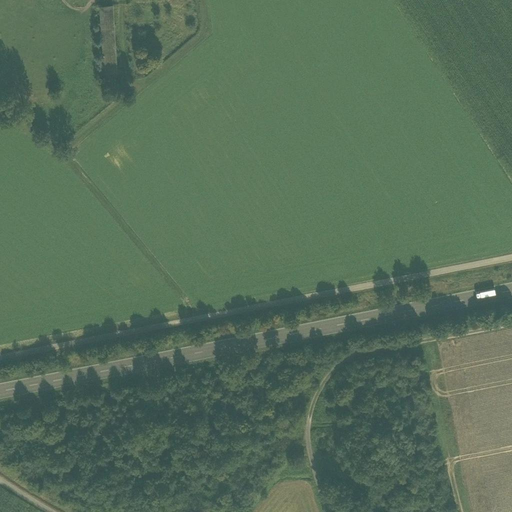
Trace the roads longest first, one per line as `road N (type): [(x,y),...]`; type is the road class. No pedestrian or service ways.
road 1 (track): [(511,257),(0,357)]
road 2 (primary): [(0,391),(511,291)]
road 3 (track): [(327,511),(307,448),(307,422),(325,376),(357,356),(511,325)]
